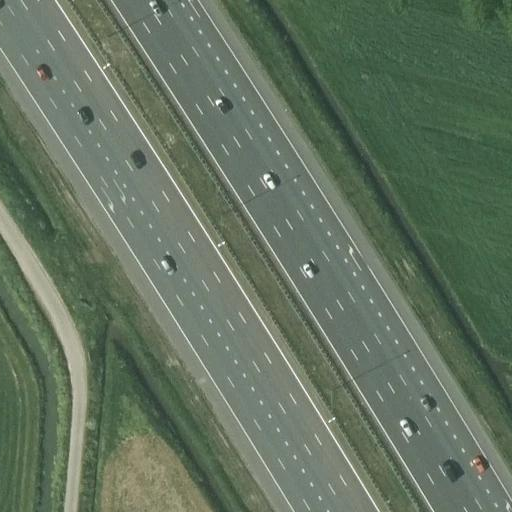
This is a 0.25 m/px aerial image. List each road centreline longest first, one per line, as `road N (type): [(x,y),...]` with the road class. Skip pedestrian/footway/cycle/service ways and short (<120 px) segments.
road 1 (motorway): [(12,0),(342,511)]
road 2 (motorway): [(466,511),(143,0)]
road 3 (unclassified): [(71,511),(78,371),(63,326),(0,221)]
